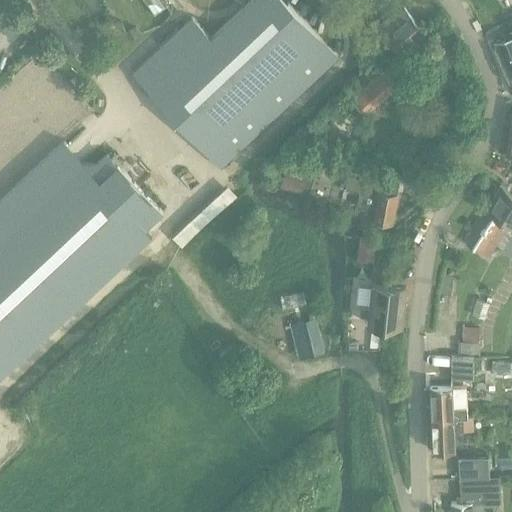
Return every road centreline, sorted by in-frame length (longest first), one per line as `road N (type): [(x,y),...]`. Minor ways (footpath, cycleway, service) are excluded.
road 1 (unclassified): [(416,511),(416,319),(431,234),(480,167),(493,130),(491,69),(471,22),(451,0)]
road 2 (unknown): [(48,0),(139,119)]
